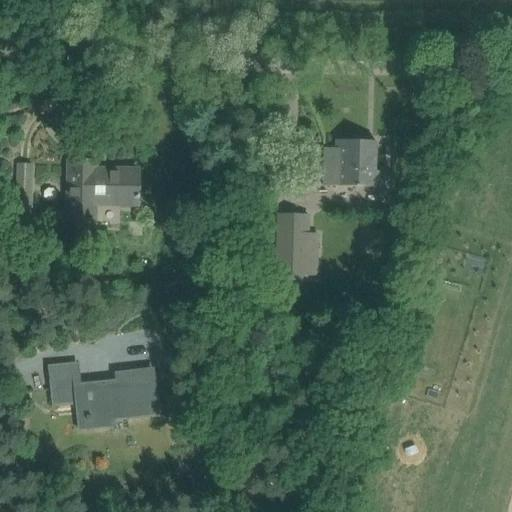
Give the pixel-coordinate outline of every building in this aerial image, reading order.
[(322,186),(382,188),(382,172),(374,171),(375,141),(335,140),(335,148),(323,148),(323,168),(322,186)] [(138,205),(138,191),(138,171),(95,170),(95,162),(68,162),(67,225),(93,226),(94,204),(138,205)] [(16,163),(12,223),(29,224),(33,164),(16,163)] [(274,215),(273,277),(306,277),(309,277),(310,236),(292,235),(293,215),(274,215)] [(232,296),(195,292),(194,306),(230,309),(232,296)] [(85,429),(105,427),(112,426),(111,419),(156,414),(152,370),(130,373),(114,374),(115,382),(75,386),(73,365),(49,368),(53,405),(85,401),(88,428),(85,428),(85,429)]
